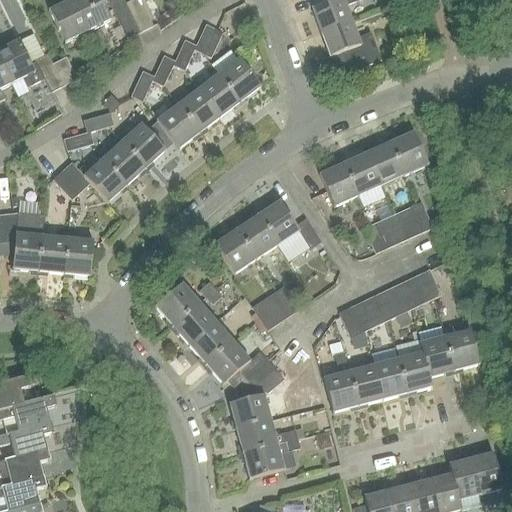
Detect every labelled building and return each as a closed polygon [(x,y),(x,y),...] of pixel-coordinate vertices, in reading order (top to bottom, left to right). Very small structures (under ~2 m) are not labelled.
[(89,35),(111,23),(99,0),(75,0),(72,2),(89,35)] [(140,35),(125,5),(122,0),(108,0),(106,1),(126,42),(140,35)] [(136,0),(125,5),(140,35),(152,29),(138,0),(136,0)] [(173,0),(164,5),(169,15),(178,11),(173,0)] [(318,37),(350,25),(343,9),(359,3),(358,0),(327,0),(329,4),(309,13),(318,37)] [(65,46),(89,35),(72,2),(49,13),(65,46)] [(350,25),(318,37),(328,60),(330,59),(338,79),(379,63),(371,43),(368,44),(365,38),(356,42),(350,25)] [(204,59),(215,34),(204,29),(195,49),(193,54),(204,59)] [(63,90),(47,57),(34,63),(35,65),(30,68),(18,43),(0,52),(0,63),(11,87),(23,82),(39,74),(43,82),(50,96),(63,90)] [(184,74),(193,54),(195,49),(184,44),(174,65),(172,69),(184,74)] [(210,67),(218,77),(237,62),(229,53),(210,67)] [(64,59),(55,64),(51,55),(47,57),(63,90),(76,83),(64,59)] [(162,90),(172,69),(174,65),(163,60),(153,81),(151,85),(162,90)] [(217,78),(239,107),(260,91),(237,62),(217,78)] [(0,103),(5,101),(1,93),(11,87),(0,63),(0,103)] [(39,74),(23,82),(27,90),(43,82),(39,74)] [(141,106),(151,85),(153,81),(141,75),(130,101),(141,106)] [(219,122),(239,107),(217,78),(197,93),(219,122)] [(199,137),(219,122),(197,93),(177,108),(199,137)] [(119,106),(111,98),(105,103),(109,115),(119,106)] [(178,153),(199,137),(177,108),(156,125),(173,147),(178,153)] [(86,136),(90,135),(112,129),(109,117),(83,125),(86,136)] [(165,154),(173,147),(156,125),(146,134),(140,127),(120,145),(146,172),(165,155),(165,154)] [(94,147),(90,135),(86,136),(63,143),(66,155),(94,147)] [(404,180),(428,169),(413,135),(389,146),(404,180)] [(127,190),(146,172),(120,145),(102,162),(127,190)] [(381,190),(404,180),(389,146),(366,157),(381,190)] [(380,191),(381,190),(366,157),(343,167),(358,200),(380,191)] [(108,207),(127,190),(102,162),(83,180),(90,187),(108,207)] [(81,195),(90,187),(83,180),(71,167),(62,175),(81,195)] [(334,211),(358,200),(343,167),(319,178),(334,211)] [(81,195),(62,175),(53,183),(71,204),(81,195)] [(380,191),(358,200),(362,209),(384,200),(380,191)] [(321,245),(306,222),(295,229),(279,204),(257,218),(277,249),(298,234),(309,250),(310,252),(321,245)] [(421,205),(409,211),(421,236),(432,230),(421,205)] [(409,211),(398,216),(410,241),(421,236),(409,211)] [(398,216),(387,221),(398,246),(410,241),(398,216)] [(38,275),(41,239),(43,219),(17,217),(1,219),(5,247),(14,246),(12,273),(38,275)] [(256,262),(277,249),(257,218),(236,232),(256,262)] [(387,221),(375,226),(387,251),(398,246),(387,221)] [(375,226),(364,232),(375,257),(387,251),(375,226)] [(234,277),(256,262),(236,232),(214,247),(234,277)] [(287,264),(309,250),(298,234),(277,249),(287,264)] [(66,242),(51,240),(41,239),(38,275),(63,278),(66,242)] [(89,280),(92,244),(66,242),(63,278),(89,280)] [(14,246),(5,247),(0,247),(0,256),(13,256),(14,246)] [(418,278),(430,304),(441,298),(429,273),(418,278)] [(419,309),(430,304),(418,278),(406,284),(419,309)] [(407,314),(419,309),(406,284),(395,289),(407,314)] [(206,301),(215,292),(209,285),(199,294),(206,301)] [(172,330),(200,306),(182,286),(155,310),(172,330)] [(396,320),(407,314),(395,289),(384,295),(396,320)] [(283,290),(273,297),(289,320),(299,313),(283,290)] [(222,300),(215,292),(206,301),(212,308),(222,300)] [(385,325),(396,320),(384,295),(373,300),(385,325)] [(273,297),(262,303),(278,327),(289,320),(273,297)] [(374,331),(385,325),(373,300),(361,306),(374,331)] [(262,303),(252,310),(254,314),(259,322),(264,329),(267,334),(278,327),(262,303)] [(188,349),(216,325),(200,306),(172,330),(188,349)] [(362,336),(374,331),(361,306),(350,311),(362,336)] [(351,342),(362,336),(350,311),(339,316),(351,342)] [(205,368),(233,344),(216,325),(188,349),(205,368)] [(453,375),(479,369),(469,333),(454,337),(451,329),(442,331),(444,340),(453,375)] [(430,381),(453,375),(444,340),(419,346),(421,355),(422,355),(429,382),(430,381)] [(246,382),(267,364),(259,355),(250,363),(233,344),(205,368),(222,388),(228,383),(236,392),(249,386),(246,382)] [(432,391),(430,381),(429,382),(422,355),(421,355),(419,346),(395,352),(397,362),(407,398),(432,391)] [(334,356),(332,357),(335,369),(338,369),(346,366),(343,354),(334,356)] [(382,404),(407,398),(397,362),(373,368),(382,404)] [(254,391),(274,372),(267,364),(246,382),(249,386),(254,391)] [(358,410),(382,404),(373,368),(348,375),(358,410)] [(264,399),(283,382),(274,372),(254,391),(249,386),(236,392),(239,404),(228,407),(235,433),(270,424),(264,399)] [(333,417),(358,410),(348,375),(340,377),(324,381),(333,417)] [(0,412),(23,407),(20,393),(29,391),(26,379),(0,385),(0,412)] [(46,412),(57,409),(54,399),(23,407),(0,412),(0,421),(14,418),(17,432),(49,424),(46,412)] [(52,436),(51,430),(49,424),(17,432),(0,436),(0,448),(11,446),(15,460),(46,451),(43,439),(52,436)] [(242,457),(277,448),(270,424),(235,433),(242,457)] [(302,432),(295,433),(298,443),(305,441),(302,432)] [(298,443),(295,433),(282,437),(285,446),(298,443)] [(328,436),(315,439),(317,447),(324,451),(332,449),(328,436)] [(298,443),(285,446),(287,455),(300,452),(298,443)] [(249,483),(284,473),(277,448),(242,457),(249,483)] [(50,463),(47,454),(46,451),(15,460),(0,463),(0,489),(12,487),(43,479),(39,466),(50,463)] [(480,498),(501,492),(492,456),(470,461),(480,498)] [(459,504),(480,498),(470,461),(448,467),(450,477),(451,476),(458,504),(459,504)] [(461,511),(459,504),(458,504),(451,476),(450,477),(429,482),(436,511),(461,511)] [(7,511),(15,511),(40,505),(37,492),(46,490),(43,479),(12,487),(0,490),(0,501),(4,501),(7,511)] [(413,511),(436,511),(429,482),(407,488),(413,511)] [(389,511),(413,511),(407,488),(385,494),(389,511)] [(389,511),(385,494),(363,500),(366,511),(389,511)]
